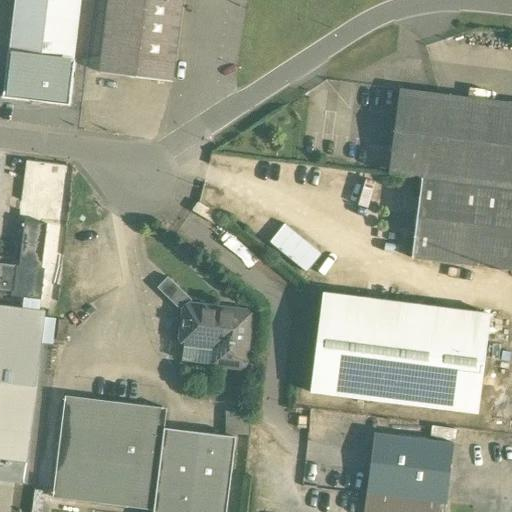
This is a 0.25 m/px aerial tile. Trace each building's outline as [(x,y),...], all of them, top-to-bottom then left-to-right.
[(80,0),(15,0),(9,54),(73,61),(80,0)] [(182,0),(108,0),(99,74),(172,83),(182,0)] [(9,54),(8,54),(2,98),(69,106),(74,62),(9,54)] [(511,105),(440,96),(399,91),(389,175),(511,191),(511,105)] [(511,191),(422,180),(412,259),(511,271),(511,191)] [(220,216),(198,204),(193,212),(215,225),(220,216)] [(46,225),(23,222),(20,245),(21,245),(19,266),(0,263),(0,294),(8,296),(8,297),(40,301),(43,269),(41,268),(46,225)] [(490,315),(323,294),(310,394),(477,415),(490,315)] [(248,308),(190,302),(181,308),(180,321),(179,323),(179,329),(179,330),(178,340),(182,345),(211,350),(211,355),(209,367),(221,368),(241,370),(248,363),(255,316),(248,308)] [(0,459),(26,463),(44,313),(0,307),(0,459)] [(166,410),(65,397),(52,499),(153,511),(154,511),(164,430),(166,410)] [(248,412),(225,412),(225,436),(248,436),(248,412)] [(226,511),(235,439),(164,430),(154,511),(153,511),(226,511)] [(373,434),(367,495),(446,504),(453,444),(373,434)] [(445,511),(446,504),(367,495),(364,511),(445,511)]
